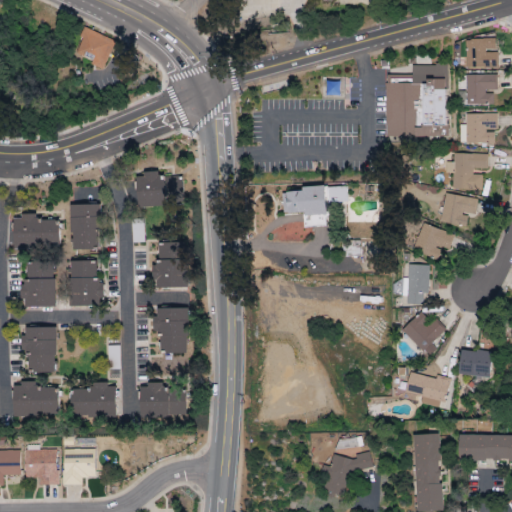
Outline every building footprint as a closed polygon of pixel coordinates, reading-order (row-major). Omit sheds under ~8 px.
[(103,68),(115,41),(85,28),(73,55),(103,68)] [(466,38),(465,67),(496,68),(497,39),(466,38)] [(384,137),(445,137),(446,65),(411,64),(411,75),(385,75),(384,137)] [(496,74),(465,75),(466,105),(493,104),(493,91),(497,91),(496,74)] [(466,145),(494,144),(493,131),(497,131),(497,113),(465,114),(466,145)] [(487,155),(453,154),(453,163),(446,162),(445,173),(453,174),(452,190),(481,191),(482,175),(472,175),(473,169),(487,170),(487,155)] [(136,174),(138,207),(180,204),(178,176),(160,177),(160,173),(136,174)] [(326,227),(325,186),(302,187),(302,191),(282,192),(283,214),(303,213),(304,228),(326,227)] [(477,200),(445,193),(439,222),(465,228),(468,215),(474,216),(477,200)] [(70,205),(71,250),(99,249),(98,204),(70,205)] [(13,216),(14,249),(58,248),(58,219),(36,219),(36,215),(13,216)] [(455,236),(423,224),(413,250),(438,259),(442,248),(449,251),(455,236)] [(158,243),(158,265),(153,265),(153,288),(186,288),(186,260),(178,260),(178,243),(158,243)] [(22,307),(55,307),(54,262),(27,262),(27,282),(22,282),(22,307)] [(423,305),(423,293),(428,293),(429,265),(408,264),(408,278),(403,278),(402,297),(407,297),(406,305),(423,305)] [(160,354),(188,353),(187,308),(154,308),(155,332),(160,332),(160,354)] [(402,331),(423,352),(443,331),(421,311),(402,331)] [(56,373),(55,327),(23,328),(23,352),(28,352),(28,373),(56,373)] [(461,349),(458,374),(489,378),(492,354),(461,349)] [(449,379),(436,376),(436,379),(410,372),(405,392),(422,397),(420,404),(441,409),(449,379)] [(37,383),(14,383),(14,417),(58,417),(58,388),(37,388),(37,383)] [(139,387),(140,416),(185,415),(184,389),(163,390),(163,383),(147,383),(147,387),(139,387)] [(71,390),(71,416),(116,417),(116,384),(90,384),(90,390),(71,390)] [(421,511),(441,511),(438,434),(414,435),(415,511),(421,511)] [(511,435),(459,435),(459,460),(511,460),(511,435)] [(95,449),(62,450),(63,486),(82,485),(82,478),(95,478),(95,449)] [(0,486),(3,486),(3,476),(20,476),(19,450),(0,450),(0,486)] [(57,485),(57,450),(24,451),(24,478),(39,478),(39,486),(57,485)] [(333,454),(329,467),(323,465),(321,470),(325,490),(342,496),(345,495),(353,472),(372,469),(370,452),(356,454),(354,461),(333,454)]
